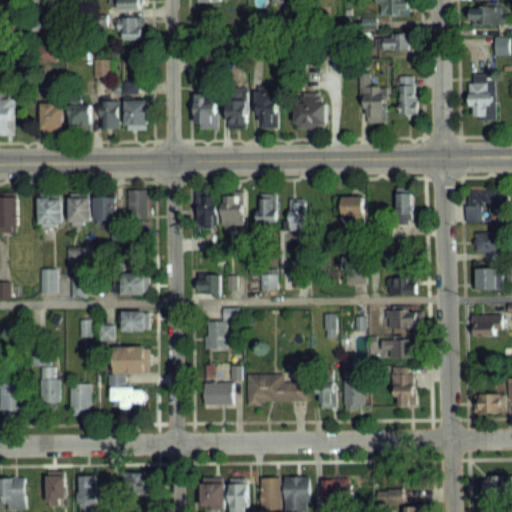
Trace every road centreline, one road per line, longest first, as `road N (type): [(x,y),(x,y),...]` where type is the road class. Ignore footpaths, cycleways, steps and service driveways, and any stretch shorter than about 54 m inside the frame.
road 1 (residential): [(454,511),(440,0)]
road 2 (residential): [(178,511),(171,0)]
road 3 (residential): [(511,439),(0,445)]
road 4 (tertiary): [(511,155),(0,160)]
